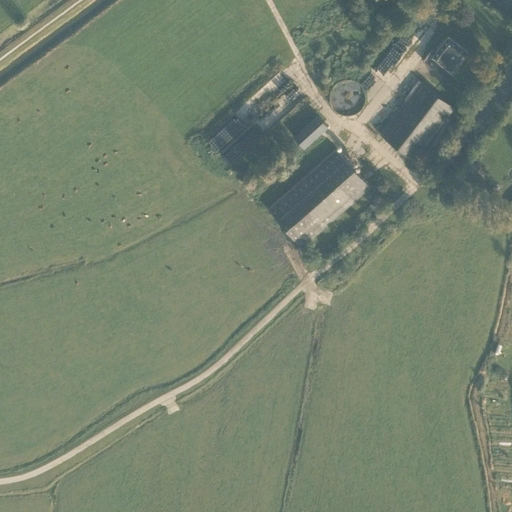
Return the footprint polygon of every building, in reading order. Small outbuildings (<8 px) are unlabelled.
[(468,52),(448,36),(435,52),(443,58),(436,68),(445,74),(449,69),(452,72),(459,63),(463,66),(468,59),(464,56),(468,52)] [(333,105),(337,110),(341,113),(347,114),(352,114),(358,112),(362,108),(365,104),(367,98),(367,93),(365,87),(362,83),(357,79),(352,77),(346,77),(340,79),(336,83),(332,88),(330,93),(331,100),(333,105)] [(414,159),(454,106),(419,79),(379,132),(414,159)] [(328,124),(316,111),(291,134),(303,147),(328,124)] [(207,138),(230,162),(240,153),(228,140),(234,134),(230,130),(234,127),(227,119),(207,138)] [(301,245),(352,201),(369,185),(335,147),(267,207),(301,245)] [(473,162),(469,168),(476,173),(480,167),(473,162)]
